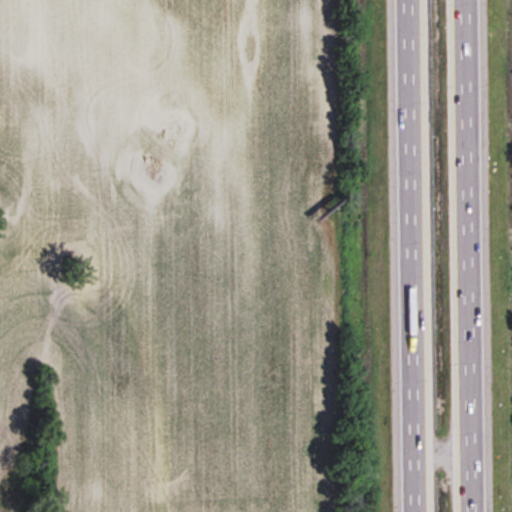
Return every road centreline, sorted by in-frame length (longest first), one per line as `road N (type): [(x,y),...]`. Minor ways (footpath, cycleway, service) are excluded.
road 1 (motorway): [(470,511),(464,0)]
road 2 (motorway): [(407,0),(412,511)]
